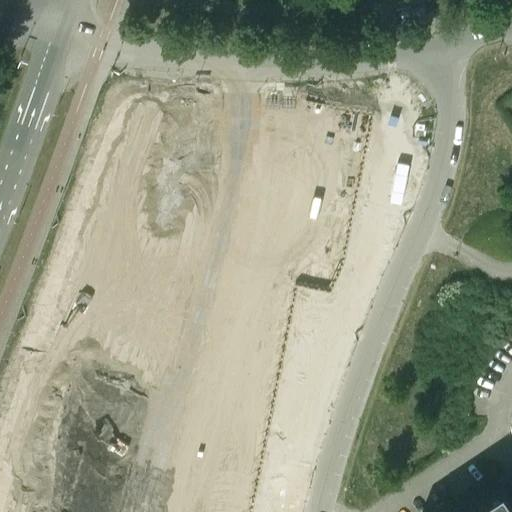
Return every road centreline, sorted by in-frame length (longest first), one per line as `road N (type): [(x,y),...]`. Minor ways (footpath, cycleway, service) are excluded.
road 1 (unclassified): [(315,511),(442,151),(441,50)]
road 2 (unknown): [(155,125),(104,274),(109,291),(224,330),(239,304),(271,285),(315,264),(345,270)]
road 3 (unclassified): [(441,50),(267,67),(118,51),(66,21)]
road 4 (secondary): [(0,207),(66,21)]
